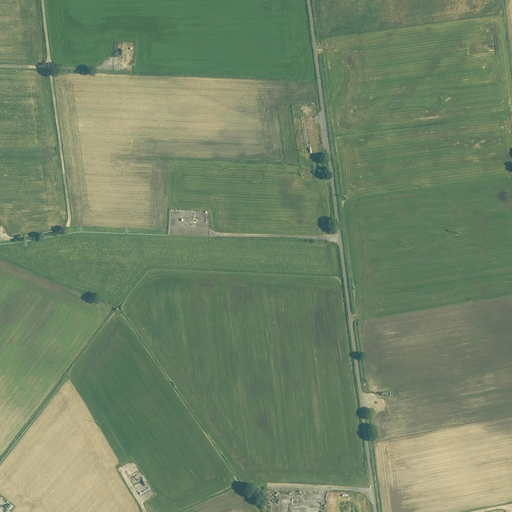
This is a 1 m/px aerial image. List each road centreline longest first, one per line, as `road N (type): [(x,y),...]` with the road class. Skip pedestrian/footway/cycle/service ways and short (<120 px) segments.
road 1 (residential): [(308,0),(375,511)]
road 2 (track): [(0,241),(68,224),(41,0)]
road 3 (track): [(340,238),(187,234)]
